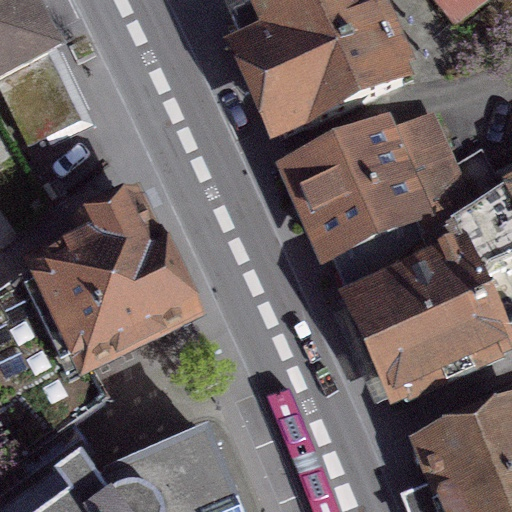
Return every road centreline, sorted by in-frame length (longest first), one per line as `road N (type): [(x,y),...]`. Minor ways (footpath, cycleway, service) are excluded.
road 1 (primary): [(346,511),(193,151)]
road 2 (residential): [(193,151),(86,206),(0,273)]
road 3 (primary): [(193,151),(122,0)]
